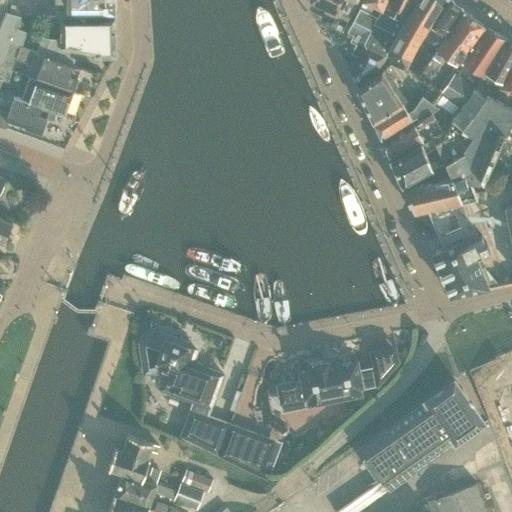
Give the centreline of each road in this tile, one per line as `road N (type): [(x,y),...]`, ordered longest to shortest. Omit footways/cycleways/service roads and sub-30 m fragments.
road 1 (residential): [(292,0),(326,58),(438,311)]
road 2 (residential): [(117,288),(276,343),(438,311)]
road 3 (unclassified): [(256,511),(408,375),(438,311)]
road 4 (residential): [(75,175),(98,169),(139,61),(138,0)]
road 5 (residential): [(0,322),(75,175)]
